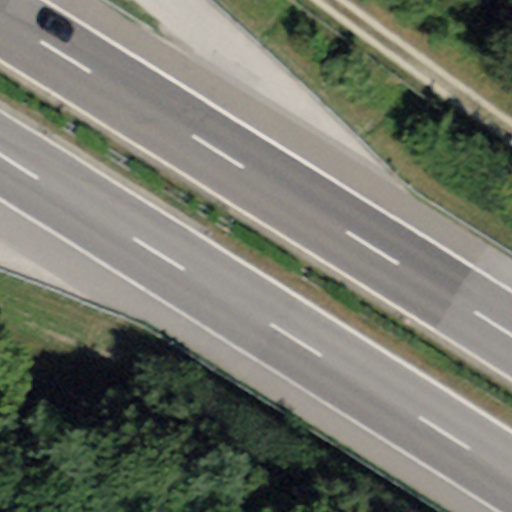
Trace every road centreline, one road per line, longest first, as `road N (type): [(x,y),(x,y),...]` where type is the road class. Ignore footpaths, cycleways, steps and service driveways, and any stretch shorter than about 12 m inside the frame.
road 1 (motorway): [(0,158),(511,476)]
road 2 (motorway): [(511,336),(0,18)]
road 3 (track): [(511,114),(345,0)]
